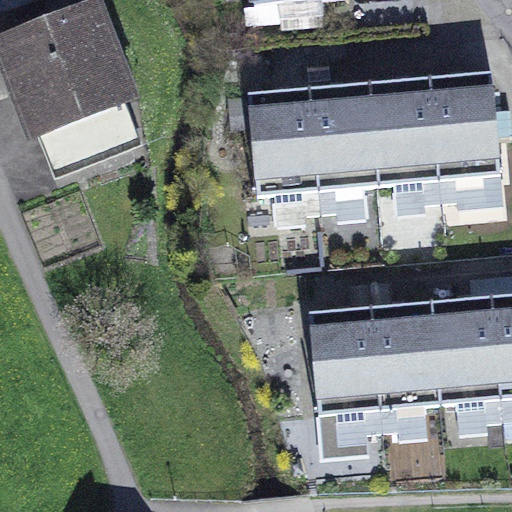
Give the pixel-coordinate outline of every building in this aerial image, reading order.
[(345,0),(254,0),(255,10),(346,3),(345,0)] [(95,19),(6,52),(50,170),(129,141),(113,98),(123,94),(95,19)] [(502,180),(493,76),(432,82),(441,185),(502,180)] [(441,185),(432,82),(371,87),(380,190),(441,185)] [(380,190),(371,87),(310,92),(319,195),(380,190)] [(319,195),(310,92),(249,98),(258,201),(319,195)] [(511,402),(511,298),(493,301),(502,403),(511,402)] [(502,403),(493,301),(432,306),(441,408),(502,403)] [(441,408),(432,306),(371,311),(380,414),(441,408)] [(380,414),(371,311),(311,317),(320,419),(380,414)]
